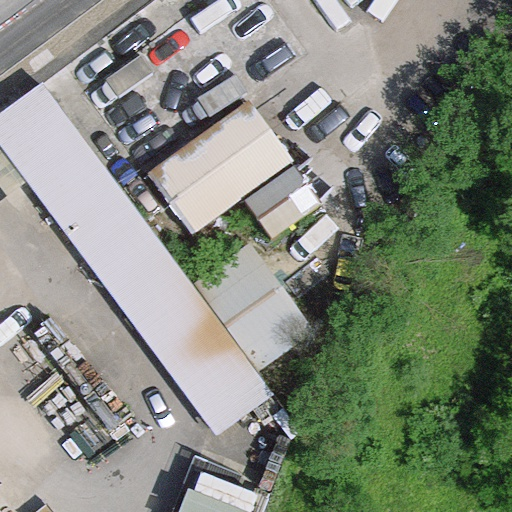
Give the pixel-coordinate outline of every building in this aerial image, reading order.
[(269,0),(209,0),(89,90),(146,167),(305,48),(269,0)] [(0,143),(218,438),(274,396),(255,371),(196,290),(43,84),(0,116),(0,143)] [(289,160),(250,107),(157,176),(196,229),(289,160)] [(319,206),(296,171),(251,202),(274,236),(319,206)] [(252,249),(196,290),(255,371),(311,330),(252,249)] [(252,511),(262,488),(207,467),(189,511),(252,511)]
